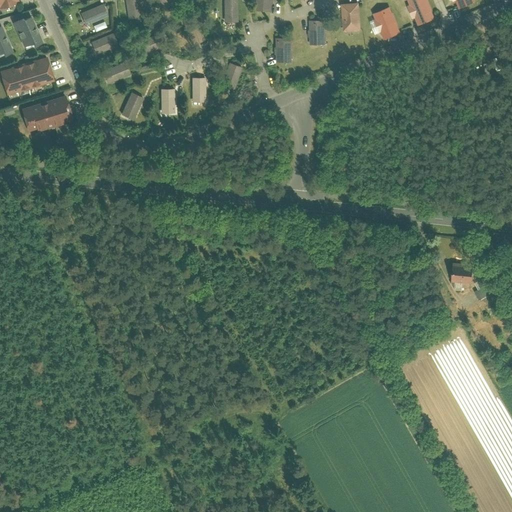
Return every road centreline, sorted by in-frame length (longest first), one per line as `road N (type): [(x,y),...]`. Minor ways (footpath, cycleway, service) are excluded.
road 1 (residential): [(269,105),(174,146),(140,149),(106,136),(86,114),(43,5)]
road 2 (tertiary): [(298,204),(0,172)]
road 3 (residential): [(511,6),(303,91)]
road 4 (tertiary): [(511,226),(298,204)]
